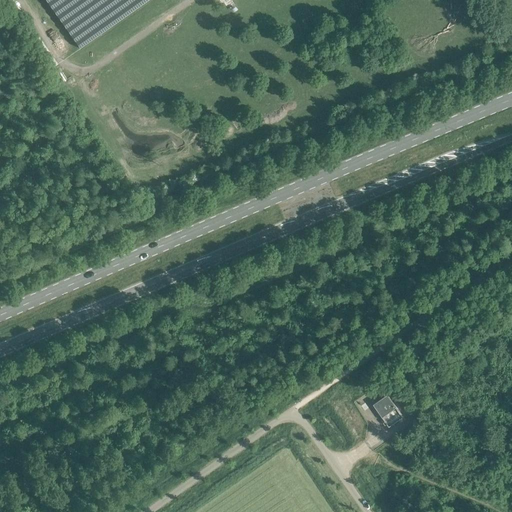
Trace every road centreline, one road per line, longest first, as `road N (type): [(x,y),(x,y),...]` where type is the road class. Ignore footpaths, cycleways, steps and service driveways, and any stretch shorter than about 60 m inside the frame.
road 1 (trunk): [(511,100),(0,316)]
road 2 (trunk): [(0,350),(511,138)]
road 3 (residential): [(149,511),(292,410)]
road 4 (residential): [(364,511),(292,410)]
